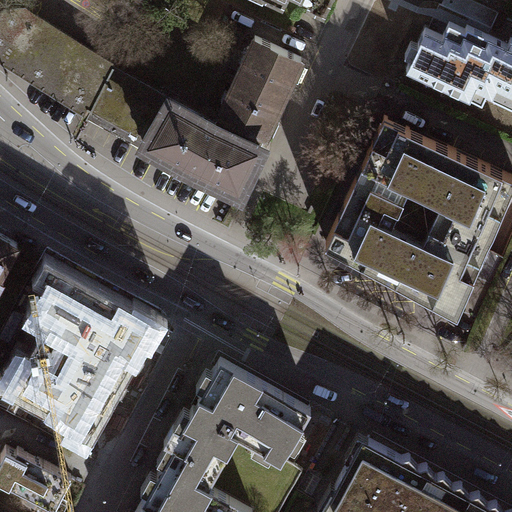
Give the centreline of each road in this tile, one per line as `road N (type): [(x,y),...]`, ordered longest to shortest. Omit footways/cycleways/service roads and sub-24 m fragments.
road 1 (tertiary): [(511,411),(96,184),(0,108)]
road 2 (tertiary): [(199,305),(511,465)]
road 3 (tertiary): [(0,190),(199,305)]
road 4 (residential): [(199,305),(98,511)]
road 5 (residential): [(355,0),(272,181)]
